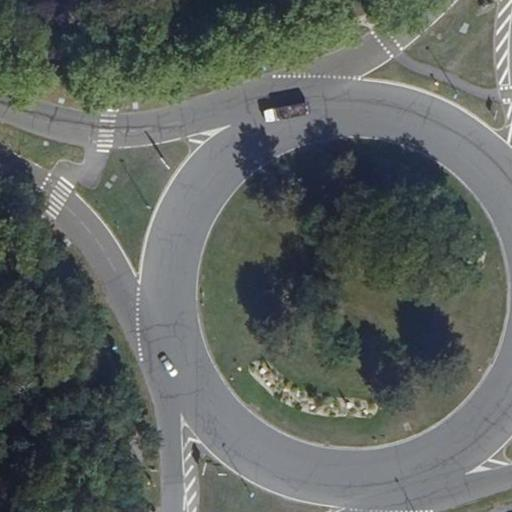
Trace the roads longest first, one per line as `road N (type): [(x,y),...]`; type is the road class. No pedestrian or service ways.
road 1 (tertiary): [(274,123),(244,108),(101,130),(0,103)]
road 2 (tertiary): [(274,123),(219,163),(182,219),(168,285),(177,351)]
road 3 (tertiary): [(0,167),(67,204),(177,351)]
road 4 (tertiary): [(181,360),(215,415),(265,456),(327,476),(392,474)]
road 5 (tertiary): [(511,195),(485,158),(429,120),(363,105),(297,114)]
road 6 (tertiary): [(440,0),(326,77),(297,114)]
road 7 (tertiary): [(181,360),(170,415),(172,511)]
